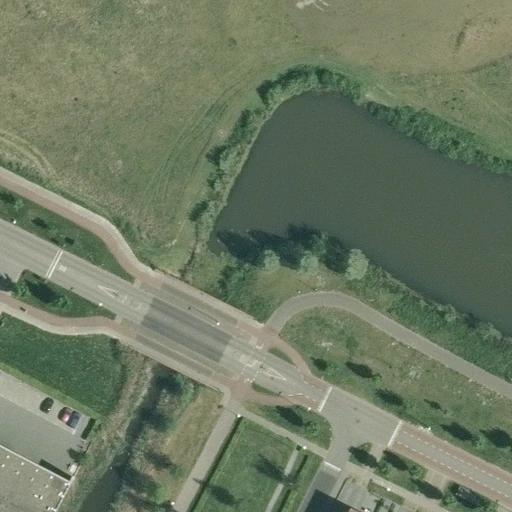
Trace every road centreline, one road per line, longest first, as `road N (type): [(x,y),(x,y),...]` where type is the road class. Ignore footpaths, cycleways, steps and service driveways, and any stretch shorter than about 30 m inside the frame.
road 1 (tertiary): [(0,239),(357,414)]
road 2 (tertiary): [(357,414),(511,492)]
